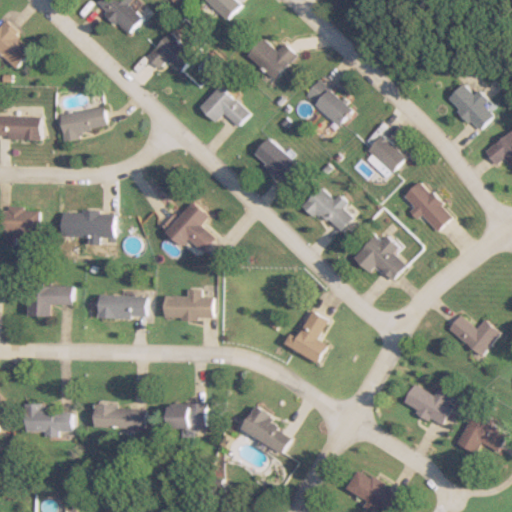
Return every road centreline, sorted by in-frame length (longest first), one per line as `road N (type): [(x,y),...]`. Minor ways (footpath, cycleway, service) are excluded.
road 1 (residential): [(0,347),(200,351),(258,361),(416,462),(448,496)]
road 2 (residential): [(393,329),(35,0)]
road 3 (residential): [(298,0),(442,136),(511,232)]
road 4 (residential): [(393,329),(291,511)]
road 5 (residential): [(169,128),(136,162),(93,176),(0,173)]
road 6 (residential): [(511,225),(421,296),(393,329)]
